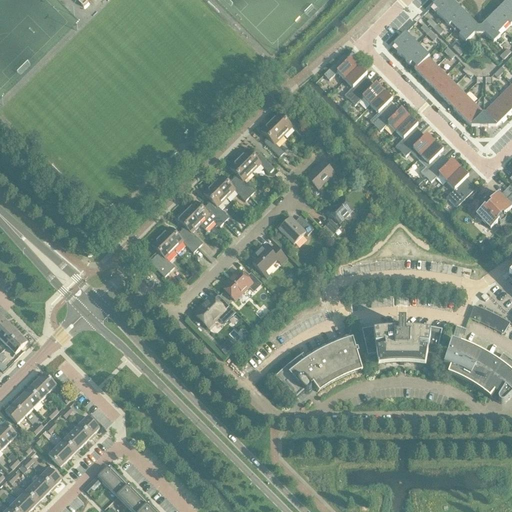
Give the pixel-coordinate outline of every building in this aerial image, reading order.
[(74,0),(83,8),(91,0),(74,0)] [(451,25),(456,30),(468,18),(458,9),(455,5),(449,0),(440,0),(433,7),(438,12),(436,15),(449,28),(451,25)] [(491,18),(503,30),(508,25),(510,28),(511,25),(511,0),(509,0),(504,6),(500,10),(491,18)] [(468,18),(456,30),(461,35),(459,38),(466,44),(474,36),(485,36),(493,44),(500,38),(498,35),(503,30),(491,18),(481,28),(478,28),(468,18)] [(431,29),(435,25),(430,21),(427,24),(431,29)] [(436,33),(439,30),(435,25),(431,29),(436,33)] [(425,35),(429,31),(424,27),(420,30),(425,35)] [(430,39),(433,36),(429,31),(425,35),(430,39)] [(427,58),(428,59),(429,58),(405,34),(393,46),(399,52),(397,54),(410,67),(412,65),(416,69),(427,58)] [(345,83),(359,68),(351,60),(349,62),(344,58),(324,77),(329,83),(337,75),(345,83)] [(437,68),(428,59),(427,58),(416,69),(414,71),(424,81),(437,68)] [(350,103),(369,83),(365,79),(367,77),(359,68),(345,83),(352,90),(344,98),(350,103)] [(437,68),(424,81),(433,91),(446,77),(437,68)] [(446,77),(433,91),(443,100),(456,87),(446,77)] [(370,108),(384,94),(376,86),(374,88),(369,83),(350,103),(355,108),(363,100),(370,108)] [(456,87),(443,100),(452,110),(465,96),(456,87)] [(511,87),(503,96),(511,105),(511,87)] [(375,129),(395,109),(390,104),(392,102),(384,94),(370,108),(378,116),(370,123),(375,129)] [(465,96),(452,110),(462,119),(475,106),(465,96)] [(511,105),(503,96),(493,105),(506,118),(511,112),(511,105)] [(484,115),(484,114),(484,129),(496,129),(506,118),(493,105),(484,115)] [(475,106),(462,119),(471,128),(471,129),(484,129),(484,114),(483,114),(475,106)] [(395,134),(410,119),(402,111),(399,113),(395,109),(375,129),(380,134),(388,126),(395,134)] [(308,137),(292,120),(288,124),(279,115),(270,124),(284,138),(292,130),(304,141),(308,137)] [(400,154),(420,134),(416,130),(418,128),(410,119),(395,134),(403,141),(395,149),(400,154)] [(276,146),(284,138),(270,124),(261,133),(268,141),(264,145),(279,160),(284,155),(276,146)] [(420,134),(400,154),(406,159),(410,154),(418,162),(421,159),(435,145),(427,137),(425,139),(420,134)] [(421,159),(418,162),(426,169),(421,174),(426,180),(446,160),(441,155),(443,153),(435,145),(421,159)] [(238,161),(252,175),(260,166),(269,175),(274,170),(259,155),(255,159),(247,152),(238,161)] [(446,185),(460,170),(452,162),(450,164),(446,160),(426,180),(431,185),(439,177),(446,185)] [(244,183),(252,175),(238,161),(229,170),(237,177),(233,181),(250,199),(255,194),(244,183)] [(318,191),(334,175),(323,163),(306,180),(318,191)] [(460,170),(446,185),(454,192),(446,200),(456,210),(476,190),(466,181),(468,179),(460,170)] [(250,199),(233,181),(229,185),(221,177),(212,187),(226,201),(234,193),(245,204),(250,199)] [(218,209),(226,201),(212,187),(203,196),(211,203),(207,207),(224,224),(229,220),(218,209)] [(498,223),(500,225),(501,224),(502,224),(503,224),(504,223),(505,222),(505,221),(506,220),(506,219),(506,218),(504,216),(511,209),(511,191),(509,189),(501,197),(498,194),(476,216),(490,230),(498,223)] [(370,194),(378,202),(381,199),(373,191),(370,194)] [(327,214),(339,225),(353,211),(341,199),(327,214)] [(224,224),(207,207),(203,211),(195,203),(186,212),(200,227),(205,232),(213,224),(219,229),(224,224)] [(192,235),(200,227),(186,212),(177,221),(185,229),(181,233),(198,250),(203,246),(192,235)] [(303,221),(297,226),(291,220),(279,232),(294,247),(305,235),(307,238),(314,231),(303,221)] [(330,222),(326,227),(335,235),(339,231),(330,222)] [(198,250),(181,233),(177,237),(169,229),(160,238),(174,252),(182,244),(193,255),(198,250)] [(166,261),(174,252),(160,238),(151,247),(159,255),(150,264),(165,280),(175,269),(166,261)] [(256,263),(253,267),(263,277),(278,262),(281,266),(287,261),(277,251),(272,256),(263,247),(252,259),(256,263)] [(235,303),(249,289),(254,293),(261,286),(251,276),(247,280),(239,272),(221,289),(235,303)] [(202,309),(194,316),(208,330),(222,316),(228,322),(235,315),(229,309),(219,298),(214,302),(211,299),(206,304),(202,308),(201,308),(202,309)] [(492,330),(503,336),(510,325),(498,319),(486,313),(474,308),(470,320),(481,325),(492,330)] [(0,340),(12,329),(4,321),(0,324),(0,340)] [(362,331),(367,357),(376,356),(385,354),(386,365),(393,364),(400,364),(400,366),(404,366),(404,364),(411,364),(417,365),(419,354),(428,356),(436,357),(442,331),(430,329),(418,328),(406,327),(398,327),(386,327),(374,329),(362,331)] [(456,328),(452,341),(461,344),(466,331),(456,328)] [(8,348),(20,336),(12,329),(0,340),(8,348)] [(20,336),(8,348),(16,356),(27,344),(20,336)] [(224,356),(232,348),(233,347),(227,341),(218,350),(224,356)] [(275,380),(296,402),(304,394),(305,395),(306,395),(307,395),(308,395),(309,395),(310,395),(310,394),(311,394),(311,393),(311,392),(311,391),(311,390),(311,389),(313,387),(317,393),(323,389),(336,382),(348,376),(361,371),(353,342),(344,345),(336,348),(329,351),(321,355),(314,359),(307,364),(303,358),(296,363),(289,368),(282,374),(275,380)] [(451,342),(444,368),(450,370),(449,373),(448,375),(448,377),(452,378),(456,380),(460,382),(464,384),(468,386),(472,388),(475,390),(479,393),(482,396),(486,398),(489,401),(490,399),(492,398),(494,395),(499,399),(499,400),(498,400),(498,401),(498,402),(498,403),(499,404),(499,405),(500,405),(501,406),(502,406),(503,406),(504,405),(505,405),(505,404),(511,397),(511,362),(503,356),(497,364),(485,357),(473,351),(461,346),(451,342)] [(45,376),(37,384),(49,395),(57,388),(45,376)] [(37,384),(29,392),(41,403),(49,395),(37,384)] [(29,392),(22,399),(33,411),(41,403),(29,392)] [(22,399),(14,407),(26,419),(33,411),(22,399)] [(14,407),(6,415),(18,427),(26,419),(14,407)] [(88,419),(80,427),(91,439),(100,431),(88,419)] [(5,426),(0,431),(0,436),(9,446),(17,438),(5,426)] [(80,427),(72,435),(84,447),(91,439),(80,427)] [(72,435),(65,443),(76,454),(84,447),(72,435)] [(0,436),(0,451),(1,453),(9,446),(0,436)] [(38,440),(34,444),(38,448),(42,444),(38,440)] [(65,443),(57,450),(69,462),(76,454),(65,443)] [(28,448),(24,452),(28,456),(32,452),(28,448)] [(57,450),(49,458),(61,470),(69,462),(57,450)] [(12,456),(8,460),(12,464),(17,460),(12,456)] [(149,511),(107,469),(97,479),(129,511),(149,511)] [(50,470),(42,478),(54,490),(61,482),(50,470)] [(42,478),(34,486),(46,498),(54,490),(42,478)] [(34,486),(26,494),(38,506),(46,498),(34,486)] [(26,494),(19,502),(29,511),(31,511),(38,506),(26,494)] [(29,511),(19,502),(11,509),(13,511),(29,511)]
